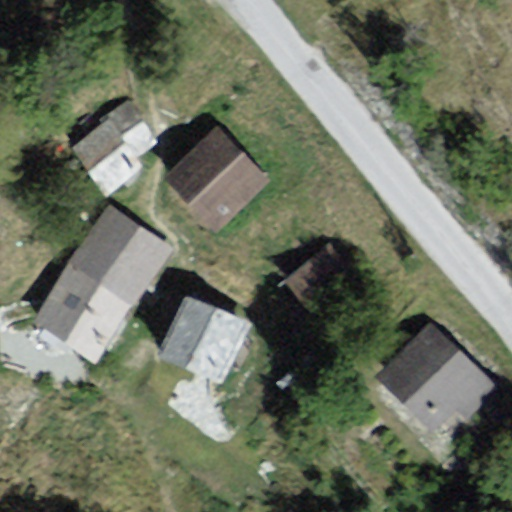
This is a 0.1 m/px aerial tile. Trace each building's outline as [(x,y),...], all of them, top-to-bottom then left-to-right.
[(107,128),(69,153),(103,204),(141,179),(107,128)] [(210,143),(167,187),(219,238),(262,193),(210,143)] [(165,251),(101,214),(36,327),(100,364),(165,251)] [(247,330),(183,300),(155,360),(219,389),(247,330)] [(421,330),(376,379),(445,443),(491,393),(421,330)]
